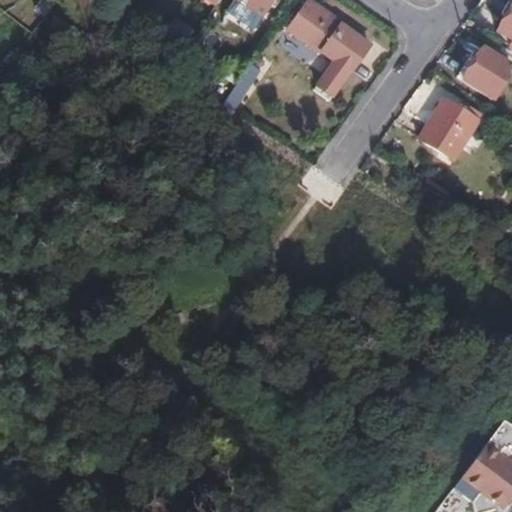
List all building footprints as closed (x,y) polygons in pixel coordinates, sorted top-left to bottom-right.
[(234,0),(262,17),(273,0),(234,0)] [(307,1),(287,29),(333,63),(316,86),(331,98),(369,47),(341,26),(331,18),(307,1)] [(511,3),(496,31),(511,40),(511,3)] [(193,31),(174,19),(164,35),(183,48),(193,31)] [(493,100),(511,71),(480,52),(462,80),(493,100)] [(255,54),(248,65),(260,73),(267,62),(255,54)] [(248,65),(221,106),(233,114),(260,73),(248,65)] [(475,124),(443,103),(419,139),(452,160),(475,124)] [(221,106),(203,133),(216,142),(232,115),(233,114),(221,106)] [(216,142),(233,153),(234,150),(249,160),(254,151),(247,147),(255,135),(257,131),(232,115),(216,142)] [(510,459),(511,456),(511,429),(503,423),(483,450),(496,459),(502,452),(510,459)] [(511,471),(505,466),(496,459),(483,450),(458,484),(477,497),(496,511),(501,511),(511,497),(511,471)] [(505,466),(510,459),(502,452),(496,459),(505,466)] [(496,511),(477,497),(469,508),(470,511),(496,511)]
